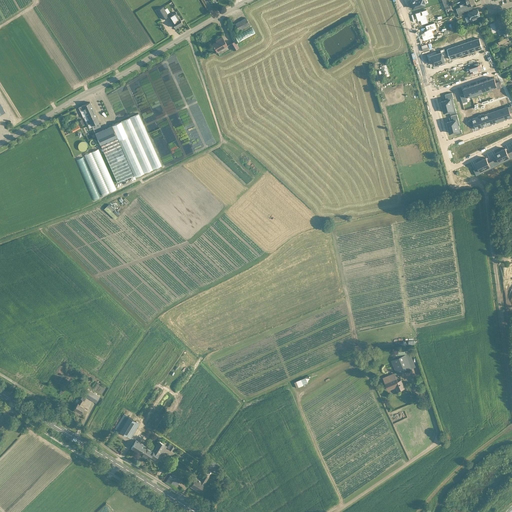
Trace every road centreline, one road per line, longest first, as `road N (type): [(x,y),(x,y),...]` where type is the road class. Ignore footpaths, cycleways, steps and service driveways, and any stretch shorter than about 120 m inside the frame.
road 1 (tertiary): [(0,144),(244,1)]
road 2 (secondary): [(195,511),(0,390)]
road 3 (residential): [(429,95),(493,72),(484,53),(423,73)]
